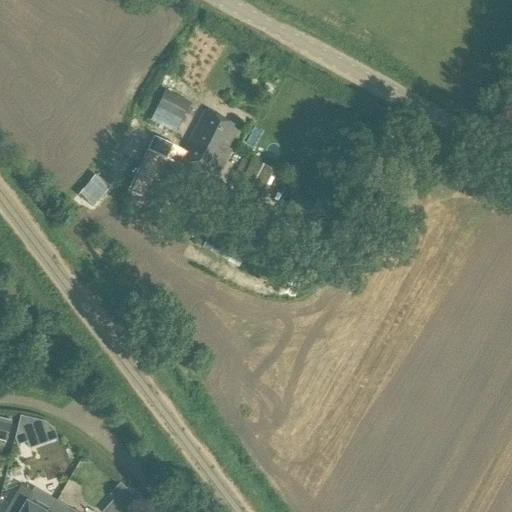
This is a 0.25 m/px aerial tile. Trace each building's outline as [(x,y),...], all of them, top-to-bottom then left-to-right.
[(151,120),(176,133),(190,104),(166,91),(151,120)] [(181,160),(232,184),(245,156),(229,148),(239,127),(205,111),(181,160)] [(128,191),(163,209),(178,178),(143,159),(128,191)] [(274,172),(253,161),(239,188),(260,199),(274,172)] [(107,189),(95,178),(79,197),(92,207),(107,189)] [(192,203),(182,225),(165,261),(164,262),(226,292),(254,233),(192,203)] [(161,257),(167,244),(153,238),(148,251),(161,257)] [(17,446),(26,442),(18,420),(17,425),(14,439),(17,446)] [(0,440),(7,443),(10,426),(0,423),(0,440)] [(110,496),(115,501),(126,510),(129,511),(138,502),(120,485),(110,496)] [(50,511),(56,503),(34,490),(33,493),(21,486),(6,511),(50,511)] [(50,511),(71,511),(56,503),(50,511)]
